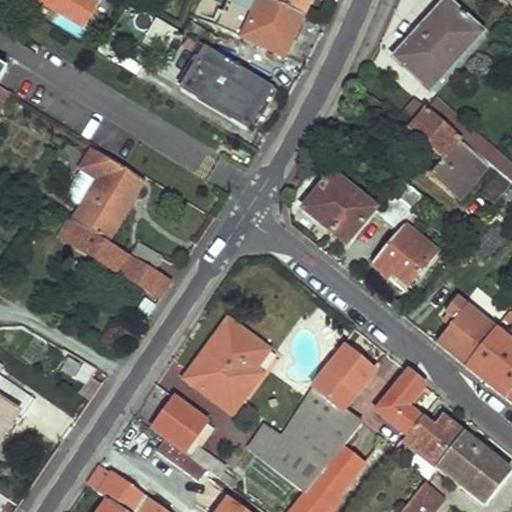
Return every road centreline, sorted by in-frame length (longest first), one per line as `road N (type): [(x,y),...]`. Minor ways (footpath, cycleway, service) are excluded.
road 1 (residential): [(47,511),(244,216)]
road 2 (residential): [(244,216),(511,427)]
road 3 (residential): [(244,216),(331,69),(361,0)]
